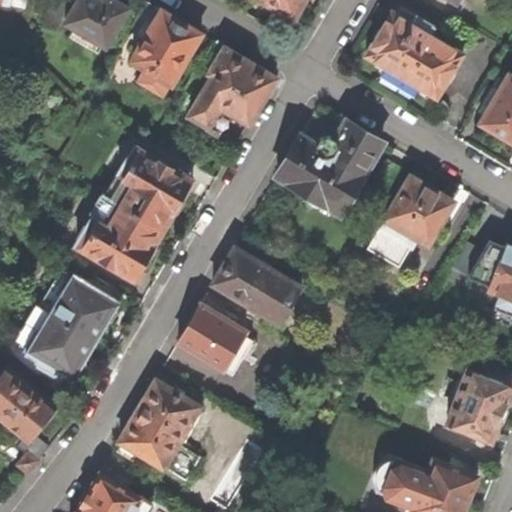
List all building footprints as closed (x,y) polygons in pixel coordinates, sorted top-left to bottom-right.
[(28,0),(11,0),(10,5),(26,8),(28,0)] [(105,0),(105,1),(103,0),(79,0),(66,22),(78,29),(79,28),(90,35),(89,36),(107,46),(131,5),(122,0),(105,0)] [(297,11),(295,6),(299,0),(269,0),(285,10),(286,13),(288,16),(292,16),(295,15),(297,11)] [(418,86),(436,96),(464,52),(432,33),(436,26),(415,13),(411,21),(392,9),(376,34),(365,52),(384,65),(380,72),(414,93),(418,86)] [(181,21),(163,10),(134,60),(147,68),(139,81),(164,96),(171,84),(173,85),(203,34),(181,21)] [(219,105),(233,113),(250,123),(277,77),(245,58),(226,47),(210,73),(214,75),(202,95),(205,97),(204,102),(214,108),(219,105)] [(511,70),(510,69),(500,86),(494,82),(484,102),(489,106),(480,120),(498,131),(511,138),(511,70)] [(221,132),(233,113),(219,105),(214,108),(204,102),(205,97),(202,95),(191,114),(221,132)] [(349,199),(363,175),(383,141),(347,120),(336,139),(330,135),(322,137),(317,144),(302,134),(291,151),(278,175),(308,192),(309,197),(313,202),(319,204),(324,202),(341,212),(349,199)] [(30,149),(0,141),(0,176),(15,180),(30,149)] [(181,199),(188,187),(177,181),(183,172),(160,158),(159,159),(137,146),(119,175),(129,181),(118,201),(164,229),(174,212),(179,215),(182,209),(186,202),(181,199)] [(402,170),(386,160),(369,189),(385,198),(402,170)] [(194,178),(183,172),(177,181),(188,187),(194,178)] [(369,178),(363,175),(349,199),(355,202),(369,178)] [(385,218),(416,237),(428,244),(454,200),(429,186),(411,175),(385,218)] [(154,245),(164,229),(118,201),(106,221),(95,215),(78,245),(102,259),(102,260),(122,272),(127,263),(139,270),(146,258),(151,261),(155,254),(159,248),(154,245)] [(399,267),(416,237),(385,218),(367,248),(399,267)] [(500,294),(511,298),(511,245),(507,243),(489,290),(500,294)] [(213,284),(280,323),(302,286),(235,246),(223,266),(213,284)] [(134,279),(139,270),(127,263),(122,272),(134,279)] [(121,300),(110,293),(92,282),(72,270),(58,292),(61,294),(51,312),(96,340),(110,318),(121,300)] [(92,282),(110,293),(114,287),(96,276),(92,282)] [(440,314),(472,329),(483,303),(451,289),(440,314)] [(511,313),(511,298),(500,294),(496,307),(511,313)] [(189,327),(179,344),(223,370),(247,331),(202,304),(189,327)] [(81,366),(96,340),(51,312),(40,330),(38,328),(24,350),(27,353),(37,359),(37,361),(54,372),(55,370),(73,380),(81,366)] [(0,395),(18,375),(7,367),(0,375),(0,374),(0,395)] [(491,441),(499,421),(505,406),(511,387),(511,386),(468,369),(447,424),(491,441)] [(56,407),(18,375),(0,395),(0,415),(25,436),(29,440),(34,434),(37,436),(45,428),(55,416),(52,413),(56,407)] [(164,467),(178,444),(201,406),(157,379),(138,412),(120,441),(124,443),(138,452),(164,467)] [(507,408),(505,406),(499,421),(505,419),(506,415),(508,411),(507,408)] [(33,442),(37,436),(34,434),(29,440),(25,436),(19,444),(28,451),(38,460),(45,452),(33,442)] [(133,460),(138,452),(124,443),(119,452),(133,460)] [(201,458),(178,444),(164,467),(187,481),(201,458)] [(27,473),(38,460),(28,451),(17,464),(27,473)] [(415,507),(429,470),(396,457),(382,494),(415,507)] [(478,476),(457,468),(449,464),(433,458),(429,470),(415,507),(413,510),(418,511),(463,511),(467,504),(478,476)] [(451,459),(449,464),(457,468),(459,462),(451,459)] [(132,511),(141,497),(100,473),(84,500),(76,511),(132,511)] [(141,497),(132,511),(144,511),(150,502),(141,497)]
